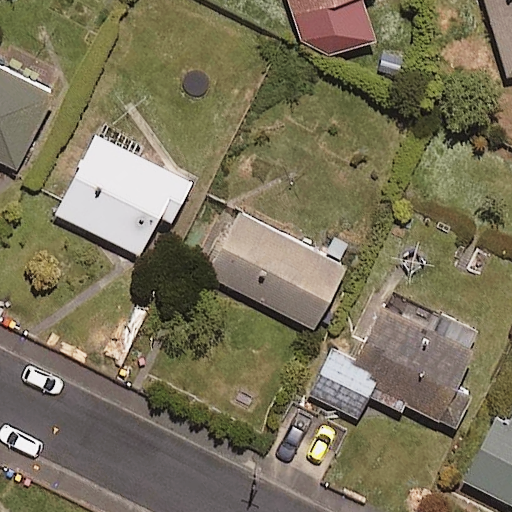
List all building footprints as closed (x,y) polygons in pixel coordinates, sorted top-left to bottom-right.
[(291,0),(302,33),(327,43),(374,27),(364,0),(291,0)] [(511,0),(486,0),(505,62),(511,60),(511,0)] [(0,44),(0,148),(13,155),(53,70),(0,44)] [(90,109),(49,198),(135,238),(155,194),(165,198),(186,154),(90,109)] [(231,186),(197,260),(310,313),(345,240),(231,186)] [(354,406),(362,387),(400,403),(406,391),(452,411),(469,371),(453,364),(471,322),(376,281),(349,343),(327,333),(305,385),(354,406)] [(511,357),(456,467),(511,496),(511,357)]
